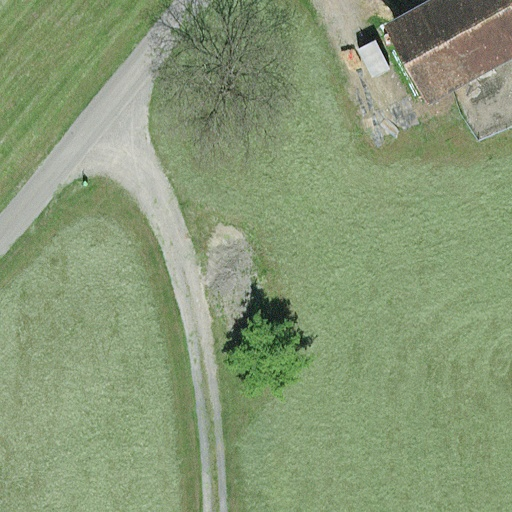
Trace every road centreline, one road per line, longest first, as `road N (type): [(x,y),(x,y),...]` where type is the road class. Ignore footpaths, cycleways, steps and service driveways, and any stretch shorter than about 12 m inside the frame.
road 1 (track): [(98,120),(137,159),(178,248),(211,401),(216,511)]
road 2 (track): [(197,0),(0,237)]
